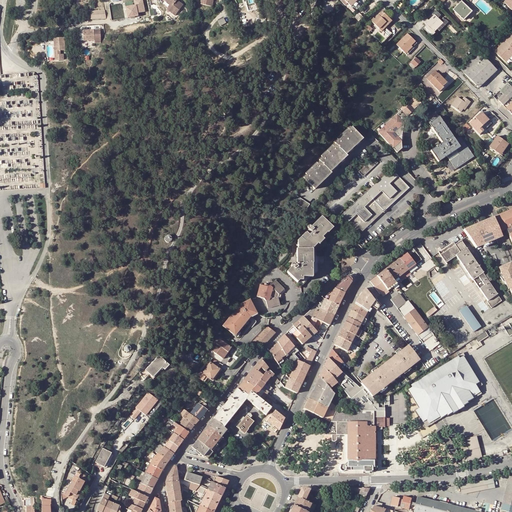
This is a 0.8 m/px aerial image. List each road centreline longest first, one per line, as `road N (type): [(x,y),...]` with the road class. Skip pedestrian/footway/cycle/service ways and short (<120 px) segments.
road 1 (residential): [(56,511),(66,453),(116,389),(141,340),(184,205),(256,132),(303,23)]
road 2 (residential): [(178,457),(278,334),(358,263)]
road 3 (secondary): [(368,268),(268,469)]
road 4 (unclassified): [(47,190),(43,79),(9,55),(0,29)]
road 5 (residential): [(18,511),(0,458),(12,340)]
road 6 (secondary): [(378,259),(431,225),(511,191)]
road 7 (secondary): [(506,187),(416,225),(378,259)]
road 8 (tertiary): [(511,464),(379,480)]
road 9 (unclassified): [(11,305),(45,251),(47,190)]
